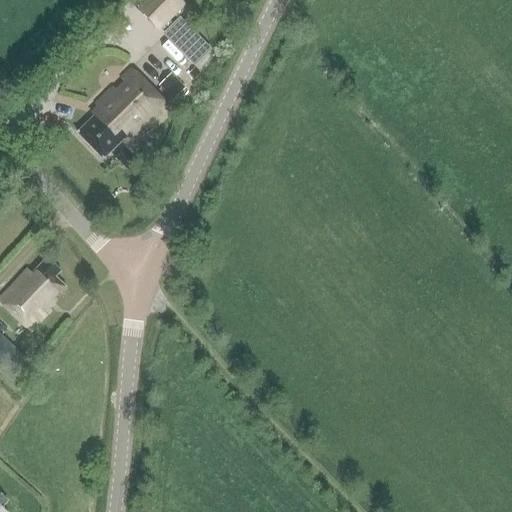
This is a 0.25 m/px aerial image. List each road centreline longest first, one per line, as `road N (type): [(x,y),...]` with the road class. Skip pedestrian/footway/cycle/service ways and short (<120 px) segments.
road 1 (track): [(140,282),(357,511)]
road 2 (tertiary): [(140,282),(277,0)]
road 3 (tertiary): [(112,511),(124,349),(140,282)]
road 4 (unclassified): [(140,282),(0,121)]
